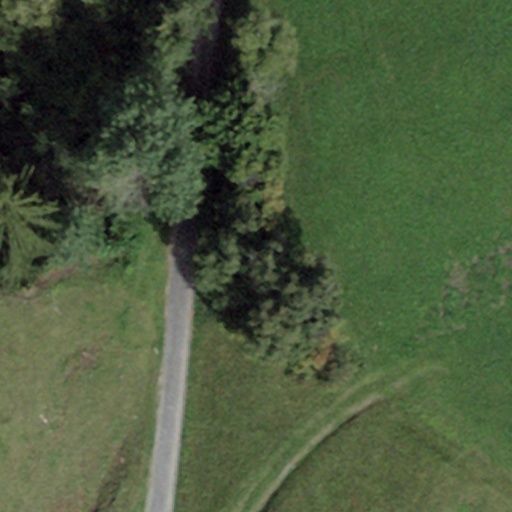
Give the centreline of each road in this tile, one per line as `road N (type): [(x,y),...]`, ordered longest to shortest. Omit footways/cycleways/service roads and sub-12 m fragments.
road 1 (unclassified): [(157,511),(210,0)]
road 2 (track): [(248,511),(322,427),(402,370)]
